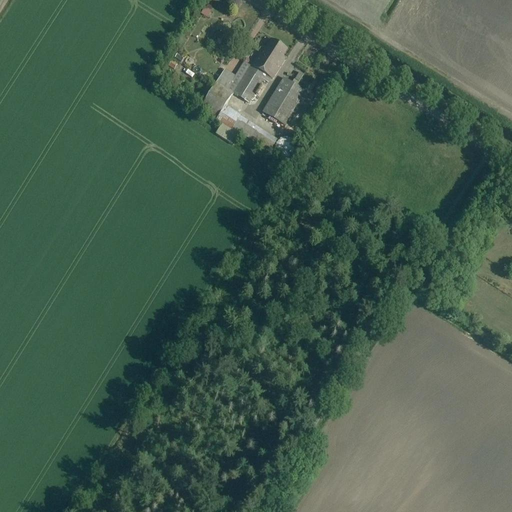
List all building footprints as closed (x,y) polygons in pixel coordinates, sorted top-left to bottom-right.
[(205,8),(201,15),(207,20),(212,13),(205,8)] [(278,60),(285,50),(271,41),(265,51),(262,49),(251,67),(244,63),(235,77),(224,70),(199,110),(231,131),(232,130),(268,153),(277,141),(240,117),(240,116),(225,106),(232,94),(248,104),(263,81),(268,83),(271,79),(272,79),(282,63),(278,60)] [(178,54),(175,58),(182,63),(184,58),(178,54)] [(172,62),(169,67),(174,70),(177,66),(172,62)] [(295,81),(299,83),(303,76),(299,73),(295,81)] [(299,83),(295,81),(294,80),(291,84),(284,79),(263,114),(284,127),(305,92),(296,87),(299,83)] [(233,147),(239,137),(222,126),(216,135),(233,147)] [(280,160),(284,162),(289,161),(293,159),(296,156),(297,151),(297,147),(294,143),(290,140),(286,139),(281,140),(277,143),(275,148),(275,152),(276,157),(280,160)]
